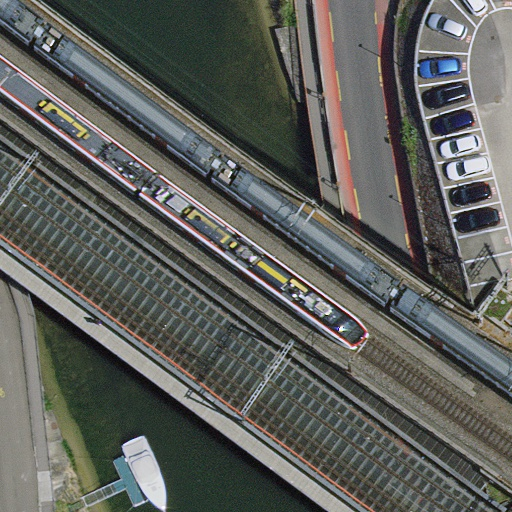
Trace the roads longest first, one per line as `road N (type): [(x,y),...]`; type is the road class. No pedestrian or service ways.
road 1 (unclassified): [(450,511),(387,260),(350,0)]
road 2 (unknown): [(37,271),(395,511)]
